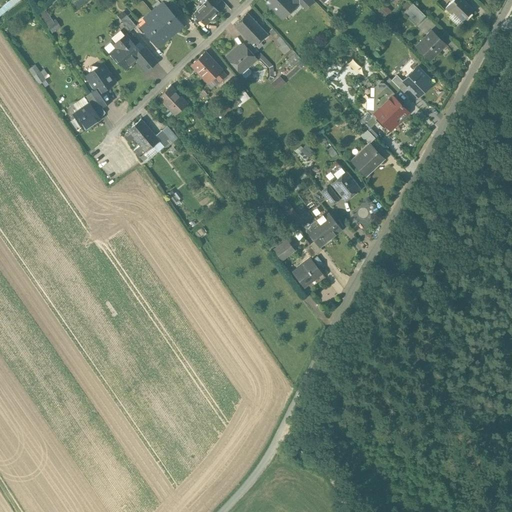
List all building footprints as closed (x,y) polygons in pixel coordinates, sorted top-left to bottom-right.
[(268,0),(267,2),(282,18),(296,5),(291,0),(268,0)] [(313,0),(295,0),(305,9),(314,1),(313,0)] [(473,9),(463,0),(452,0),(445,8),(451,14),(453,12),(462,21),(473,9)] [(206,1),(193,13),(199,19),(199,20),(200,20),(205,25),(219,12),(213,6),(212,6),(210,4),(206,1)] [(182,25),(163,2),(162,3),(151,12),(171,35),(182,25)] [(425,16),(412,3),(403,13),(416,25),(425,16)] [(47,8),(40,13),(51,32),(59,27),(47,8)] [(171,35),(151,12),(144,19),(148,23),(141,29),(157,47),(171,35)] [(267,34),(247,13),(234,25),(249,41),(254,47),(267,34)] [(136,26),(127,15),(121,20),(130,31),(136,26)] [(116,41),(124,32),(119,29),(112,38),(116,41)] [(445,44),(432,30),(415,47),(429,60),(445,44)] [(140,52),(125,34),(114,44),(116,45),(115,50),(110,54),(116,61),(118,61),(124,68),(136,58),(141,59),(144,56),(140,52)] [(289,49),(279,37),(275,40),(279,45),(277,47),(283,54),(289,49)] [(249,41),(244,45),(236,52),(234,50),(226,57),(240,72),(256,59),(253,55),(258,51),(258,50),(257,50),(254,47),(249,41)] [(156,62),(145,48),(140,52),(144,56),(141,59),(140,63),(146,71),(156,62)] [(221,70),(205,52),(204,53),(192,64),(191,65),(208,83),(214,77),(219,83),(226,76),(221,70)] [(348,60),(355,68),(360,63),(353,56),(348,60)] [(290,57),(282,65),(288,70),(296,62),(290,57)] [(38,82),(49,76),(44,68),(40,70),(36,63),(29,67),(38,82)] [(102,64),(99,67),(91,65),(89,78),(96,89),(99,93),(104,90),(114,82),(102,64)] [(435,82),(416,65),(403,79),(397,73),(391,79),(404,92),(408,88),(419,98),(435,82)] [(248,78),(254,73),(249,67),(243,73),(248,78)] [(272,84),(277,89),(285,81),(280,76),(272,84)] [(400,89),(390,79),(385,84),(395,94),(400,89)] [(187,103),(171,85),(157,97),(174,115),(187,103)] [(104,90),(99,93),(96,89),(91,92),(99,103),(101,107),(111,100),(104,90)] [(240,104),(250,97),(244,89),(234,96),(240,104)] [(91,92),(84,97),(88,103),(89,103),(92,108),(99,103),(91,92)] [(391,94),(373,113),(388,128),(407,110),(391,94)] [(88,103),(73,113),(84,130),(100,119),(92,108),(89,103),(88,103)] [(155,136),(141,119),(127,131),(128,132),(125,134),(124,137),(128,141),(130,141),(134,139),(139,145),(134,150),(140,157),(144,153),(159,140),(155,136)] [(367,129),(360,135),(368,144),(375,138),(367,129)] [(172,142),(162,130),(155,136),(159,140),(165,148),(172,142)] [(305,159),(313,150),(304,143),(296,151),(305,159)] [(371,146),(353,163),(365,175),(375,166),(373,165),(382,157),(371,146)] [(345,172),(332,183),(345,200),(359,189),(345,172)] [(187,175),(166,192),(169,195),(189,179),(187,175)] [(338,199),(328,186),(322,191),(332,204),(338,199)] [(319,189),(313,194),(320,204),(326,199),(319,189)] [(293,210),(286,200),(280,205),(287,214),(293,210)] [(301,204),(294,210),(299,218),(307,212),(301,204)] [(294,210),(293,210),(287,214),(287,215),(294,224),(300,219),(299,218),(294,210)] [(329,213),(324,217),(322,215),(316,220),(318,222),(330,238),(341,229),(329,213)] [(316,220),(310,225),(311,227),(307,230),(319,246),(330,238),(318,222),(316,220)] [(289,247),(285,242),(276,250),(280,255),(289,247)] [(309,244),(304,248),(312,257),(317,253),(309,244)] [(310,258),(292,272),(307,291),(310,289),(307,284),(322,273),(310,258)]
